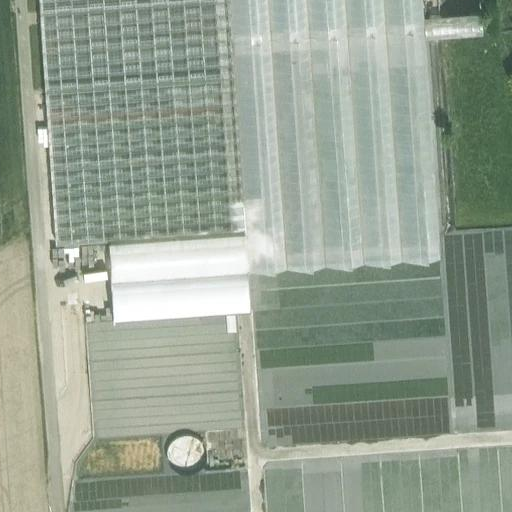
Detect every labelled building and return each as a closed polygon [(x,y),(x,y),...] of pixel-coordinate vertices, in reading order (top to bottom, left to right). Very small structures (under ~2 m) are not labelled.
[(39,0),(56,237),(109,234),(245,224),(232,35),(229,0),(39,0)] [(252,0),(229,0),(232,35),(256,32),(252,0)] [(298,0),(252,0),(256,32),(302,27),(298,0)] [(359,0),(304,0),(308,26),(362,20),(359,0)] [(419,0),(365,0),(368,20),(421,14),(419,0)] [(256,32),(232,35),(245,224),(245,225),(248,265),(440,251),(424,14),(423,13),(421,14),(368,20),(362,20),(308,26),(302,27),(256,32)] [(245,224),(109,234),(111,274),(248,265),(245,225),(245,224)] [(511,224),(461,226),(462,253),(511,251),(511,224)] [(187,451),(194,453),(197,437),(177,432),(172,455),(185,458),(187,451)]
